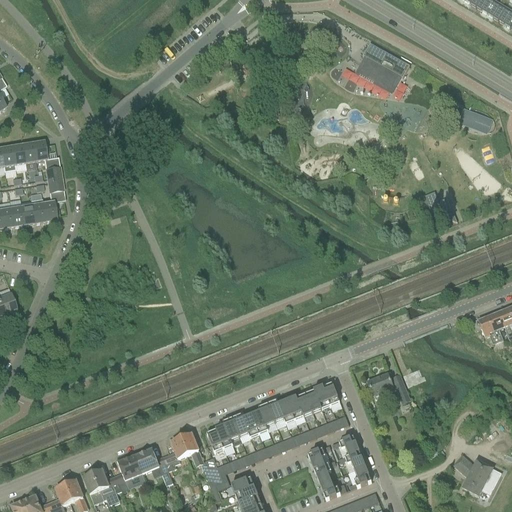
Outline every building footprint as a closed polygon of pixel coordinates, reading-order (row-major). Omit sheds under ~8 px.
[(511,18),(482,0),(458,0),(511,32),(511,18)] [(368,61),(361,73),(391,90),(398,78),(403,81),(409,69),(370,47),(363,58),(368,61)] [(485,137),(491,122),(461,110),(455,125),(485,137)] [(32,147),(35,166),(44,164),(46,164),(46,163),(43,145),(32,147)] [(35,166),(32,147),(22,149),(25,167),(35,166)] [(25,167),(22,149),(11,150),(14,169),(25,167)] [(0,152),(3,171),(4,175),(15,174),(14,169),(11,150),(0,152)] [(44,164),(50,206),(50,207),(53,206),(65,204),(58,161),(46,163),(46,164),(44,164)] [(450,209),(447,203),(438,206),(434,196),(420,202),(435,215),(450,209)] [(45,226),(42,207),(41,203),(31,204),(31,209),(34,228),(45,226)] [(53,206),(50,207),(50,206),(42,207),(45,226),(56,224),(53,206)] [(34,228),(31,209),(21,211),(24,229),(34,228)] [(452,216),(450,209),(435,215),(437,217),(457,225),(452,216)] [(24,229),(21,211),(10,213),(13,231),(24,229)] [(0,214),(0,217),(2,233),(13,231),(10,213),(0,214)] [(95,249),(91,262),(101,265),(105,253),(95,249)] [(10,297),(0,301),(10,328),(15,326),(12,317),(17,315),(10,297)] [(10,328),(0,301),(0,321),(2,321),(6,330),(10,328)] [(488,320),(487,321),(490,328),(491,332),(497,346),(503,343),(499,333),(503,331),(505,331),(505,333),(508,341),(511,338),(511,322),(511,319),(511,318),(511,316),(511,314),(509,315),(508,312),(504,314),(504,313),(501,314),(501,315),(499,316),(497,317),(496,317),(495,316),(492,318),(492,319),(488,320)] [(497,346),(487,321),(483,322),(483,321),(479,323),(480,324),(476,325),(475,326),(474,326),(474,328),(474,329),(474,330),(475,331),(476,332),(477,332),(478,332),(479,332),(481,331),(485,341),(489,339),(493,347),(497,346)] [(368,385),(373,399),(374,399),(375,402),(378,403),(382,402),(383,399),(382,395),(387,393),(388,395),(394,393),(388,378),(368,385)] [(340,406),(332,386),(323,390),(330,409),(340,406)] [(410,404),(404,389),(396,393),(402,407),(410,404)] [(330,409),(323,390),(314,394),(321,413),(330,409)] [(321,413),(314,394),(305,397),(312,416),(321,413)] [(312,416),(305,397),(296,401),(304,420),(312,416)] [(304,420),(296,401),(287,404),(295,424),(304,420)] [(295,424),(287,404),(278,408),(277,403),(276,404),(286,427),(295,424)] [(286,427),(276,404),(267,407),(275,427),(284,423),(286,427)] [(275,427),(267,407),(258,411),(260,415),(266,430),(275,427)] [(259,438),(268,434),(266,430),(260,415),(251,419),(259,438)] [(250,441),(241,418),(232,421),(239,441),(248,437),(250,442),(250,441)] [(259,438),(251,419),(243,422),(241,418),(250,441),(259,438)] [(239,441),(232,421),(223,425),(232,449),(233,449),(231,444),(239,441)] [(457,434),(467,443),(477,432),(468,423),(457,434)] [(232,449),(223,425),(224,429),(216,433),(223,452),(232,449)] [(223,452),(216,433),(206,436),(214,456),(223,452)] [(221,480),(217,470),(214,463),(203,467),(192,438),(181,442),(188,459),(191,458),(196,471),(201,469),(215,502),(212,503),(214,507),(215,507),(221,504),(217,495),(217,494),(215,489),(223,486),(221,480)] [(353,440),(333,448),(334,452),(340,449),(342,453),(345,451),(348,459),(339,463),(359,455),(353,440)] [(188,459),(181,442),(171,446),(175,456),(163,461),(169,476),(176,473),(175,469),(180,467),(179,463),(188,459)] [(328,450),(308,458),(314,473),(334,465),(334,464),(324,468),(321,461),(325,459),(324,456),(330,453),(328,450)] [(152,454),(135,460),(142,478),(158,471),(166,489),(173,486),(169,476),(163,461),(157,464),(152,454)] [(365,470),(359,455),(339,463),(340,466),(346,464),(347,467),(351,466),(354,474),(365,470)] [(492,473),(493,472),(476,463),(473,469),(463,459),(453,469),(467,482),(462,492),(478,500),(482,492),(490,496),(500,477),(492,473)] [(122,478),(116,480),(121,495),(122,496),(123,496),(129,493),(125,485),(142,478),(135,460),(118,467),(122,478)] [(336,468),(334,465),(314,473),(320,488),(331,484),(327,475),(331,474),(330,471),(336,468)] [(225,478),(222,469),(217,470),(221,480),(225,478)] [(371,485),(365,470),(354,474),(358,482),(354,484),(355,487),(349,489),(351,493),(371,485)] [(102,474),(93,478),(104,504),(106,503),(117,499),(117,497),(121,495),(116,480),(108,483),(108,482),(106,483),(102,474)] [(93,478),(83,481),(88,494),(94,508),(104,504),(100,495),(93,478)] [(235,498),(254,490),(251,481),(231,489),(235,498)] [(87,511),(76,484),(66,488),(73,506),(76,505),(78,511),(87,511)] [(334,492),(331,484),(320,488),(326,503),(346,495),(345,491),(339,494),(337,490),(334,492)] [(64,511),(64,509),(73,506),(66,488),(56,492),(60,502),(47,507),(49,511),(64,511)] [(238,507),(258,499),(254,490),(235,498),(238,507)] [(240,511),(250,511),(261,508),(258,499),(238,507),(240,511)] [(49,511),(47,507),(40,510),(36,500),(24,505),(26,511),(49,511)]
